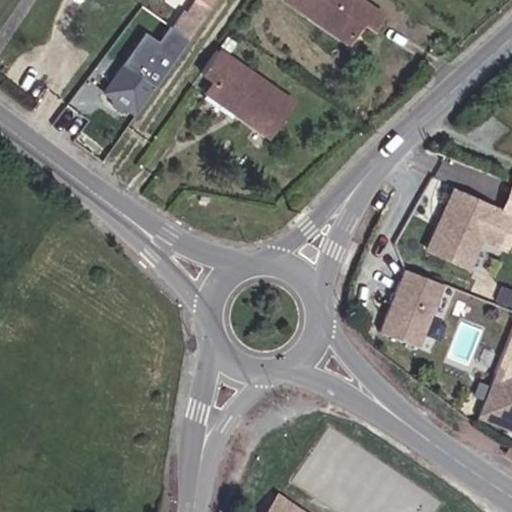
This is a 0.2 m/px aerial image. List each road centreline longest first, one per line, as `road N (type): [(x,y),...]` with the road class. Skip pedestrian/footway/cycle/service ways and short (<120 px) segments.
road 1 (tertiary): [(511,38),(376,167),(297,268)]
road 2 (tertiary): [(0,120),(219,281)]
road 3 (tertiary): [(511,497),(372,398),(312,340)]
road 4 (unknown): [(113,207),(246,0)]
road 5 (tertiary): [(238,361),(210,423),(193,511)]
